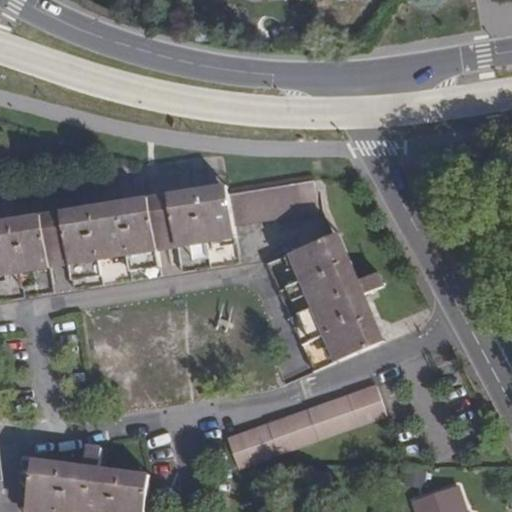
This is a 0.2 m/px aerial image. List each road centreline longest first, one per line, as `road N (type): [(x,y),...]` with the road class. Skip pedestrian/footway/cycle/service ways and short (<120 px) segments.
road 1 (residential): [(511,401),(332,81)]
road 2 (tertiary): [(332,81),(172,63),(89,39),(5,0)]
road 3 (tertiary): [(511,50),(332,81)]
